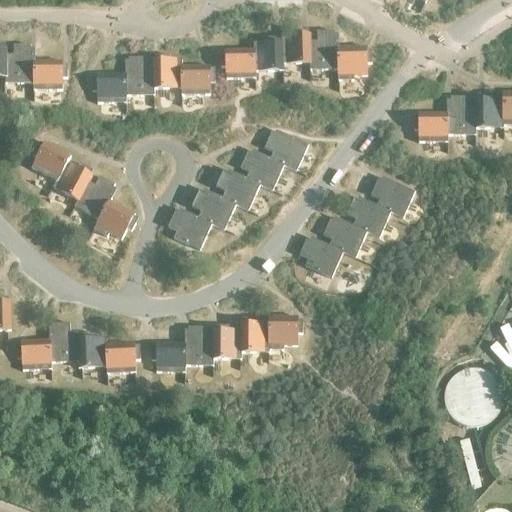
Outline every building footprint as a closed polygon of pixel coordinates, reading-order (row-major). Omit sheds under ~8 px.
[(281,36),(281,43),(282,43),(282,66),(283,66),(309,65),(310,65),(309,43),(311,43),(311,42),(311,35),(302,35),(302,31),(293,31),(293,36),(281,36)] [(317,42),(311,42),(311,43),(309,43),(310,65),(309,65),(310,65),(310,72),(338,71),(337,48),(338,48),(338,46),(334,42),(334,32),(317,33),(317,42)] [(253,44),(253,51),(254,51),(254,73),(255,73),(255,80),(255,74),(284,73),(283,66),(282,66),(282,43),(281,43),(275,44),(274,39),(265,39),(266,44),(253,44)] [(6,78),(5,78),(5,84),(33,85),(34,85),(34,63),(34,62),(34,60),(30,56),(31,46),(13,46),(13,56),(7,56),(6,56),(6,78)] [(338,71),(338,82),(353,82),(353,78),(367,78),(367,65),(371,65),(371,55),(366,56),(366,47),(338,48),(337,48),(338,71)] [(226,81),(255,80),(255,73),(254,73),(254,51),(253,51),(225,51),(225,60),(221,60),(221,69),(226,69),(226,81)] [(152,61),(152,68),(153,68),(153,91),(154,90),(181,90),(181,67),(182,67),(182,61),(169,61),(169,56),(160,56),(160,61),(152,61)] [(125,75),(125,76),(126,97),(154,97),(154,90),(153,91),(153,68),(152,68),(146,68),(146,59),(129,59),(129,69),(125,72),(125,75)] [(62,63),(34,62),(34,63),(34,85),(33,85),(33,91),(62,92),(62,79),(67,79),(67,70),(62,70),(62,63)] [(181,67),(181,90),(181,97),(210,96),(210,84),(214,84),(214,75),(209,75),(209,67),(182,67),(181,67)] [(125,76),(125,75),(96,75),(96,83),(92,83),(92,93),(97,93),(97,104),(126,104),(126,97),(125,76)] [(511,93),(502,93),(502,101),(503,101),(503,127),(511,126),(511,93)] [(474,101),(474,108),(475,108),(475,130),(503,130),(503,127),(503,101),(502,101),(491,101),(491,96),(482,96),(482,101),(474,101)] [(447,114),(446,114),(446,115),(447,115),(447,137),(475,137),(475,130),(475,108),(474,108),(468,108),(468,98),(450,98),(451,108),(447,112),(447,114)] [(446,115),(446,114),(418,115),(418,123),(413,123),(413,132),(419,132),(419,144),(447,144),(447,137),(447,115),(446,115)] [(270,160),(261,156),(270,160),(270,161),(284,167),(296,172),(307,146),(285,136),(280,138),(271,134),(264,150),(273,154),(270,160)] [(67,164),(68,164),(67,163),(71,157),(45,143),(42,151),(37,148),(33,156),(37,159),(31,169),(56,183),(66,164),(67,164)] [(246,180),(260,187),(272,192),(284,167),(270,161),(270,160),(261,156),(256,158),(247,154),(240,170),(249,174),(246,179),(246,180)] [(53,189),(77,202),(78,202),(88,183),(89,184),(89,183),(93,177),(85,173),(87,169),(79,165),(77,169),(68,164),(67,164),(66,164),(56,183),(53,189)] [(225,193),(222,199),(222,200),(248,212),(260,187),(246,180),(246,179),(237,175),(232,177),(223,173),(216,189),(225,193)] [(110,203),(111,202),(111,200),(110,195),(115,186),(99,178),(95,186),(89,183),(89,184),(88,183),(78,202),(77,202),(74,208),(99,221),(99,222),(109,202),(110,203)] [(379,201),(376,207),(376,208),(390,214),(390,213),(403,219),(414,194),(392,184),(387,185),(378,181),(371,197),(379,201)] [(201,213),(198,219),(198,220),(211,226),(225,232),(236,206),(222,200),(222,199),(213,195),(208,197),(199,193),(192,209),(201,213)] [(352,228),(366,234),(367,234),(379,239),(390,214),(376,208),(376,207),(368,203),(363,205),(354,201),(347,217),(355,221),(353,227),(352,228)] [(135,215),(111,202),(110,203),(109,202),(99,222),(94,231),(107,238),(109,235),(121,242),(127,230),(131,232),(135,224),(131,222),(135,215)] [(198,220),(198,219),(189,215),(184,217),(175,213),(168,229),(177,233),(174,240),(199,251),(211,226),(198,220)] [(343,254),(355,260),(366,234),(352,228),(353,227),(344,223),(339,225),(330,221),(323,237),(332,241),(329,247),(329,248),(343,254)] [(343,254),(329,248),(329,247),(320,243),(315,245),(306,241),(299,257),(308,261),(305,268),(331,280),(343,254)] [(0,332),(12,333),(11,303),(3,303),(2,298),(0,298),(0,332)] [(268,318),(268,325),(269,325),(268,352),(269,352),(269,351),(283,351),(283,348),(297,348),(297,335),(302,336),(302,326),(297,326),(297,318),(268,318)] [(240,325),(240,332),(241,332),(241,354),(269,354),(269,352),(268,352),(269,325),(268,325),(257,325),(257,320),(248,320),(248,325),(240,325)] [(78,340),(78,334),(70,334),(70,324),(52,325),(52,328),(48,328),(49,342),(50,342),(50,364),(51,364),(77,363),(78,363),(77,340),(78,340)] [(212,332),(211,339),(213,339),(213,361),(213,360),(241,361),(241,354),(241,332),(240,332),(229,332),(229,327),(220,327),(220,332),(212,332)] [(213,367),(213,361),(213,339),(211,339),(206,339),(206,329),(188,329),(188,331),(184,331),(184,345),(185,345),(185,368),(185,367),(213,367)] [(78,336),(78,334),(78,340),(77,340),(78,363),(77,363),(77,370),(106,369),(107,369),(106,347),(106,346),(106,340),(87,340),(87,335),(78,336)] [(49,342),(21,343),(21,351),(17,351),(17,360),(22,360),(22,372),(51,371),(51,364),(50,364),(50,342),(49,342)] [(134,345),(106,346),(106,347),(107,369),(106,369),(106,375),(136,374),(135,362),(140,362),(139,353),(135,353),(134,345)] [(185,374),(185,368),(185,345),(184,345),(156,345),(156,353),(151,353),(151,362),(156,362),(156,374),(185,374)] [(476,369),(472,369),(468,369),(465,370),(462,371),(458,373),(455,375),(452,377),(451,378),(449,381),(447,382),(446,384),(444,388),(443,391),(443,394),(442,396),(442,398),(442,401),(443,403),(443,405),(444,408),(444,410),(445,412),(447,415),(448,417),(449,419),(451,421),(455,424),(457,425),(461,427),(463,428),(465,428),(468,429),(472,429),(477,429),(481,428),(484,427),(487,425),(491,423),(493,421),(495,419),(496,418),(498,415),(499,413),(500,411),(501,407),(502,404),(502,402),(502,399),(502,397),(502,394),(502,392),(501,390),(500,387),(499,386),(498,384),(497,382),(496,381),(495,379),(492,376),(488,374),(486,372),(483,371),(481,370),(479,370),(476,369)] [(468,439),(458,442),(471,490),(480,488),(468,439)]
